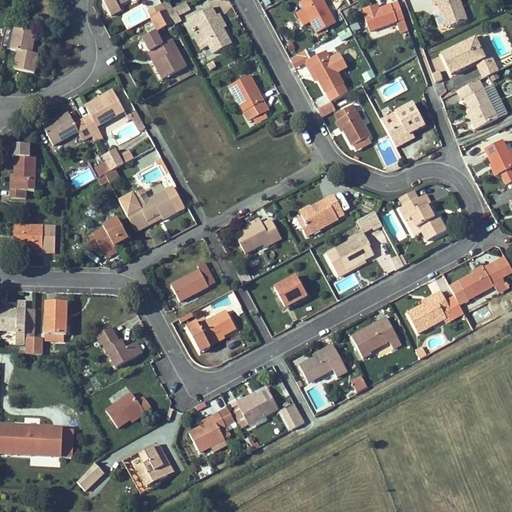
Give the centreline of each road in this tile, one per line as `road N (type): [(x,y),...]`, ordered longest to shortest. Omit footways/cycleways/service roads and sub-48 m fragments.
road 1 (residential): [(451,172),(472,203),(474,231),(461,248),(205,385),(192,381),(140,291),(118,278)]
road 2 (unknown): [(511,321),(321,427),(272,351)]
road 3 (residential): [(118,278),(330,158)]
road 4 (residential): [(246,0),(330,158)]
road 5 (residential): [(0,113),(80,78),(88,49),(79,0)]
road 6 (unknown): [(192,381),(164,440),(99,473)]
road 7 (residential): [(330,158),(377,181),(432,167),(451,172)]
